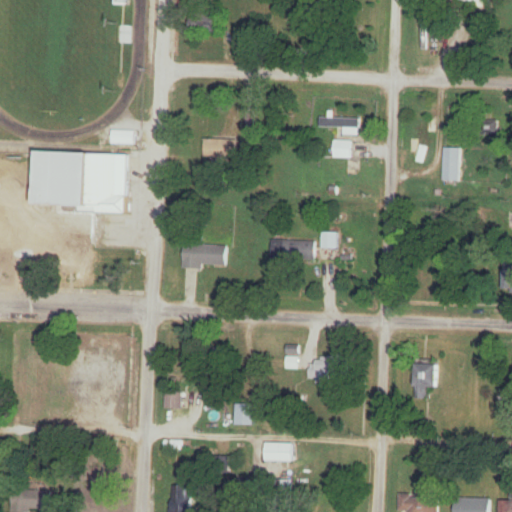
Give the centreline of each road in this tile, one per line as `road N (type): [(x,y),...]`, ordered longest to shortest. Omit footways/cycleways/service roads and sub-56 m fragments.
road 1 (residential): [(144,511),(164,0)]
road 2 (residential): [(376,511),(394,0)]
road 3 (residential): [(511,323),(153,311)]
road 4 (residential): [(511,82),(162,69)]
road 5 (residential): [(153,311),(0,305)]
